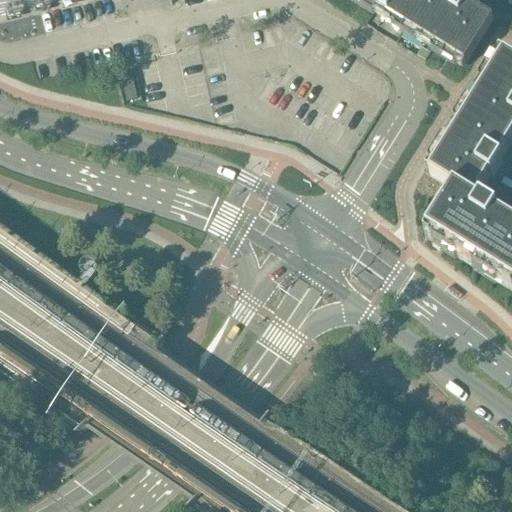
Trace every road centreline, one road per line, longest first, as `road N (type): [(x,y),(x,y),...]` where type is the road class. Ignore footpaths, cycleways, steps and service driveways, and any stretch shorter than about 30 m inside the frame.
road 1 (secondary): [(328,230),(224,171),(0,107)]
road 2 (secondary): [(286,255),(203,372),(132,452),(51,511)]
road 3 (unclassified): [(328,230),(413,96),(398,70),(277,0)]
road 4 (secondary): [(0,143),(186,205),(286,255)]
road 5 (secondary): [(126,511),(239,401),(322,280)]
road 6 (unclassified): [(266,0),(0,53)]
road 7 (secondary): [(322,280),(511,420)]
road 8 (secondary): [(511,374),(328,230)]
